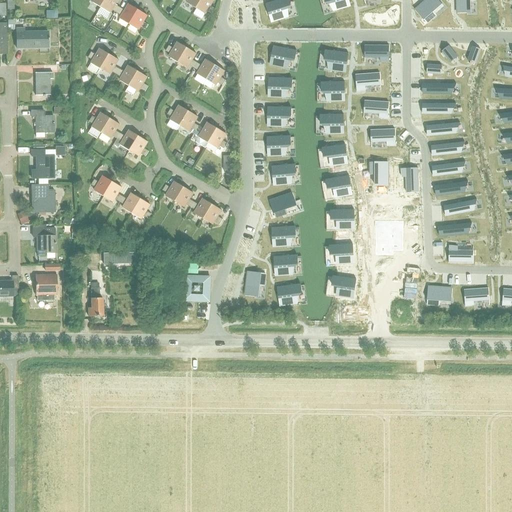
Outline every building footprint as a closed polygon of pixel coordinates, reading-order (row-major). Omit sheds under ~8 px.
[(105,0),(101,8),(97,13),(106,18),(109,13),(110,13),(112,10),(116,13),(120,8),(115,5),(117,0),(105,0)] [(187,0),(188,0),(186,3),(196,9),(200,0),(187,0)] [(200,0),(196,9),(205,14),(207,12),(212,15),(215,9),(210,6),(213,0),(200,0)] [(286,0),(275,0),(264,3),(270,22),(285,17),(283,8),(288,6),(286,0)] [(348,0),(325,0),(326,3),(332,1),(334,10),(350,6),(348,0)] [(436,0),(424,0),(414,10),(425,23),(435,15),(432,11),(440,4),(436,0)] [(473,0),(455,0),(456,13),(469,13),(469,2),(474,2),(473,0)] [(120,8),(116,13),(121,16),(120,19),(129,25),(138,10),(128,4),(125,11),(120,8)] [(138,10),(129,25),(138,30),(140,28),(145,30),(148,25),(143,22),(147,16),(138,10)] [(15,49),(47,48),(47,32),(23,32),(23,29),(15,29),(15,49)] [(178,63),(187,48),(177,42),(173,49),(169,46),(165,51),(170,54),(168,57),(178,63)] [(273,45),(270,64),(285,67),(287,58),(293,60),(295,50),(273,45)] [(388,45),(364,45),(364,57),(380,57),(380,62),(388,62),(388,45)] [(447,46),(441,51),(448,61),(455,56),(447,46)] [(472,47),(468,58),(476,61),(480,50),(472,47)] [(196,54),(187,48),(178,63),(187,69),(189,66),(194,69),(197,63),(192,60),(196,54)] [(91,64),(87,70),(97,76),(100,69),(109,55),(100,49),(96,55),(91,52),(88,58),(93,61),(91,64)] [(324,50),(323,60),(329,60),(328,69),(344,71),(346,52),(324,50)] [(109,55),(100,69),(110,75),(111,72),(116,75),(120,69),(115,67),(118,60),(109,55)] [(202,66),(197,63),(194,69),(198,72),(197,74),(206,80),(215,65),(206,60),(202,66)] [(215,65),(206,80),(215,86),(217,83),(222,86),(225,80),(221,77),(224,71),(215,65)] [(426,65),(426,73),(438,74),(438,65),(426,65)] [(120,69),(116,75),(121,78),(119,81),(129,86),(138,72),(128,66),(124,72),(120,69)] [(129,86),(125,92),(126,93),(126,92),(131,95),(133,95),(136,91),(138,92),(140,89),(145,92),(148,87),(143,84),(147,77),(138,72),(129,86)] [(49,79),(52,79),(52,73),(34,73),(35,96),(50,95),(49,79)] [(379,73),(355,75),(356,92),(364,90),(364,86),(380,85),(379,73)] [(268,77),(268,96),(284,97),(284,87),(290,87),(290,78),(268,77)] [(342,81),(320,82),(321,92),(327,92),(327,101),(343,100),(342,81)] [(451,85),(422,85),(422,95),(451,95),(451,85)] [(511,89),(500,89),(499,99),(511,99),(511,89)] [(88,93),(85,97),(94,102),(97,99),(88,93)] [(364,101),(363,113),(379,114),(379,118),(387,119),(388,102),(364,101)] [(450,104),(421,104),(421,114),(450,114),(450,104)] [(179,126),(188,111),(179,106),(175,112),(170,109),(167,115),(172,118),(170,120),(179,126)] [(289,107),(267,106),(267,125),(283,125),(283,116),(289,117),(289,107)] [(43,111),(30,111),(30,117),(35,117),(35,130),(35,137),(43,137),(43,133),(53,132),(53,116),(43,116),(43,111)] [(188,111),(179,126),(189,132),(190,129),(195,132),(199,126),(194,123),(198,117),(188,111)] [(511,112),(502,114),(504,124),(511,122),(511,112)] [(92,128),(88,133),(96,139),(100,133),(101,133),(110,119),(101,113),(97,119),(92,116),(89,122),(94,125),(92,128)] [(341,114),(319,114),(319,124),(325,124),(326,133),(342,133),(341,114)] [(110,119),(101,133),(110,139),(112,136),(117,139),(120,134),(116,131),(119,125),(110,119)] [(203,129),(199,126),(195,132),(200,135),(198,138),(208,143),(217,129),(207,123),(203,129)] [(454,124),(425,127),(426,136),(455,134),(454,124)] [(217,129),(208,143),(217,149),(219,146),(224,149),(227,143),(222,141),(226,134),(217,129)] [(394,129),(370,130),(370,142),(386,141),(386,146),(394,146),(394,129)] [(117,139),(114,145),(118,148),(120,145),(129,151),(138,136),(129,131),(125,137),(120,134),(117,139)] [(288,135),(266,136),(267,155),(283,154),(283,145),(289,145),(288,135)] [(138,136),(129,151),(139,157),(140,154),(145,157),(149,151),(144,148),(148,142),(138,136)] [(329,146),(321,147),(321,149),(322,157),(328,156),(329,165),(332,165),(345,163),(343,144),(329,146)] [(459,144),(430,146),(431,156),(460,154),(459,144)] [(64,155),(63,147),(54,147),(54,156),(64,155)] [(53,178),(53,156),(44,156),(43,151),(30,151),(31,157),(35,157),(36,170),(31,170),(31,179),(40,179),(40,177),(45,177),(45,179),(53,178)] [(175,153),(172,157),(179,161),(181,156),(175,153)] [(386,162),(368,162),(368,175),(373,175),(374,186),(387,186),(386,162)] [(293,164),(271,165),(273,184),(289,183),(288,174),(294,174),(293,164)] [(460,164),(431,167),(432,177),(461,174),(460,164)] [(417,168),(400,169),(402,177),(406,176),(407,192),(419,192),(417,168)] [(334,178),(325,179),(325,181),(327,189),(333,188),(334,197),(337,196),(350,194),(347,175),(334,178)] [(103,197),(112,182),(103,176),(99,183),(94,180),(91,185),(96,188),(94,191),(103,197)] [(122,188),(112,182),(103,197),(113,202),(115,199),(119,202),(123,197),(118,194),(122,188)] [(175,202),(184,188),(174,182),(170,188),(166,185),(162,191),(167,194),(165,196),(175,202)] [(462,183),(434,187),(435,197),(464,193),(462,183)] [(48,185),(31,185),(31,213),(54,213),(54,190),(48,190),(48,185)] [(184,188),(175,202),(184,208),(186,205),(191,208),(194,202),(189,200),(193,193),(184,188)] [(291,193),(268,201),(274,218),(286,213),(285,209),(295,205),(291,193)] [(123,197),(119,202),(124,205),(122,208),(132,214),(141,199),(131,194),(127,200),(123,197)] [(141,199),(132,214),(141,220),(143,217),(148,220),(151,214),(146,211),(150,205),(141,199)] [(194,202),(191,208),(195,211),(194,214),(203,219),(212,205),(203,199),(199,205),(194,202)] [(471,202),(443,207),(445,217),(473,211),(471,202)] [(212,205),(203,219),(213,225),(214,222),(219,225),(223,220),(218,217),(221,211),(212,205)] [(339,209),(330,209),(330,212),(330,219),(336,219),(336,228),(338,228),(352,228),(352,209),(339,209)] [(23,213),(17,216),(21,225),(27,222),(23,213)] [(399,221),(375,221),(375,235),(375,255),(393,255),(393,251),(403,251),(403,221),(399,221)] [(466,224),(437,227),(438,237),(467,234),(466,224)] [(36,237),(36,256),(45,256),(45,253),(54,253),(54,229),(45,229),(45,225),(32,225),(32,237),(36,237)] [(293,226),(271,227),(273,246),(289,245),(288,236),(294,236),(293,226)] [(337,244),(329,245),(329,247),(329,255),(335,254),(336,263),(338,263),(352,263),(351,244),(337,244)] [(456,247),(448,246),(448,263),(472,263),(472,251),(456,251),(456,247)] [(134,253),(102,253),(103,264),(135,263),(134,260),(134,253)] [(296,255),(274,256),(275,275),(291,274),(290,265),(296,264),(296,255)] [(247,272),(244,296),(257,297),(258,286),(263,287),(265,274),(247,272)] [(332,278),(331,285),(337,286),(336,295),(337,295),(352,297),(354,278),(339,276),(333,275),(332,278)] [(0,281),(0,296),(18,296),(17,276),(11,276),(11,282),(0,281)] [(56,295),(55,276),(35,276),(35,295),(37,295),(37,301),(54,301),(53,295),(56,295)] [(187,277),(186,301),(210,302),(211,278),(187,277)] [(299,284),(277,286),(280,305),(295,303),(294,294),(300,294),(299,284)] [(427,286),(426,304),(439,305),(439,300),(450,300),(451,287),(427,286)] [(88,317),(103,316),(102,298),(96,298),(96,295),(99,295),(99,288),(90,288),(91,308),(87,308),(88,317)] [(488,288),(464,290),(465,307),(473,305),(473,301),(489,300),(488,288)] [(511,289),(503,289),(502,306),(510,306),(510,301),(511,301),(511,289)]
